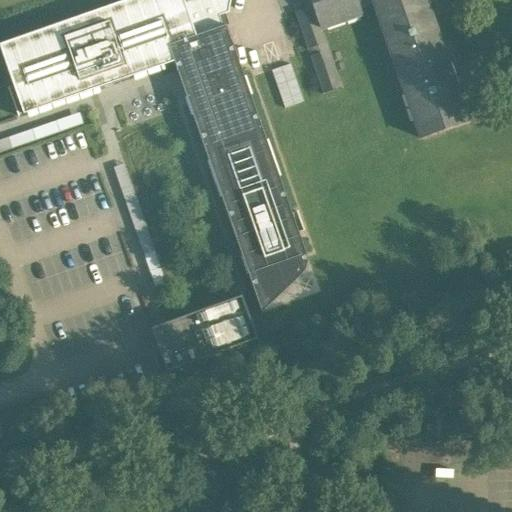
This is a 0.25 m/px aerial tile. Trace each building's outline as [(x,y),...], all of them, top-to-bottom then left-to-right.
[(136,0),(127,0),(0,44),(0,50),(10,80),(22,115),(105,86),(146,71),(173,62),(174,66),(179,80),(180,80),(189,106),(231,225),(235,238),(237,242),(261,311),(300,275),(304,269),(305,262),(304,256),(304,255),(230,42),(231,42),(225,26),(222,27),(218,16),(224,14),(228,13),(230,0),(172,0),(149,8),(140,11),(136,0)] [(149,8),(172,0),(136,0),(140,11),(149,8)] [(312,0),(322,27),(360,14),(357,7),(372,2),(419,138),(467,122),(424,0),(312,0)] [(307,10),(296,13),(304,47),(315,45),(307,10)] [(275,69),(270,71),(283,110),(304,103),(291,63),(275,69)] [(164,280),(122,164),(112,167),(155,283),(164,280)] [(300,275),(261,311),(316,291),(304,256),(305,262),(304,269),(300,275)] [(155,328),(151,329),(167,373),(258,340),(242,297),(166,324),(155,328)]
